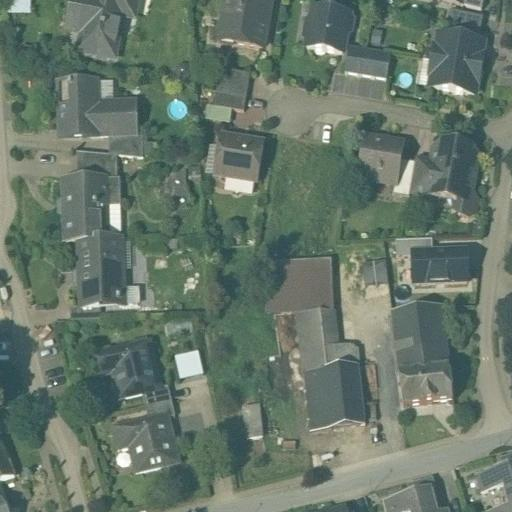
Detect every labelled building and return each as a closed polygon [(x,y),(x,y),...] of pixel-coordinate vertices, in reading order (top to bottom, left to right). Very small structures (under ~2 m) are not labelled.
[(30,15),(29,0),(7,0),(8,15),(30,15)] [(106,0),(105,7),(94,4),(95,0),(94,0),(76,0),(70,32),(86,35),(83,54),(113,60),(123,12),(136,14),(138,0),(106,0)] [(271,0),(268,0),(226,0),(220,38),(234,41),(233,47),(262,52),(271,0)] [(442,0),(443,0),(441,0),(437,0),(437,2),(480,12),(483,0),(442,0)] [(349,17),(313,11),(311,25),(308,27),(306,35),(309,38),(306,50),(342,56),(349,17)] [(482,20),(450,13),(447,25),(480,32),(482,20)] [(483,45),(439,38),(437,50),(434,50),(432,64),(480,72),(483,58),(481,58),(483,45)] [(363,52),(349,50),(345,76),(358,78),(363,52)] [(377,54),(363,52),(358,78),(372,81),(377,54)] [(390,57),(377,54),(372,81),(386,83),(390,57)] [(480,72),(432,64),(430,77),(433,78),(430,90),(474,98),(476,85),(478,85),(480,72)] [(250,76),(220,71),(216,95),(246,100),(250,76)] [(134,106),(96,107),(96,86),(59,87),(61,136),(80,135),(80,139),(108,139),(135,138),(135,136),(134,106)] [(246,100),(216,95),(214,109),(244,114),(246,100)] [(135,138),(108,139),(109,158),(117,159),(143,161),(143,136),(135,136),(135,138)] [(263,145),(222,139),(215,178),(241,182),(242,174),(258,177),(263,145)] [(380,142),(374,141),(373,141),(367,140),(360,181),(394,187),(395,187),(399,162),(402,146),(381,143),(381,142),(380,142)] [(471,150),(443,146),(434,152),(432,164),(427,193),(429,194),(450,197),(454,204),(453,210),(459,218),(468,220),(476,214),(478,203),(473,196),(467,195),(470,179),(475,175),(477,160),(471,150)] [(109,158),(76,155),(77,183),(118,181),(117,159),(109,158)] [(432,164),(416,161),(415,165),(410,197),(423,199),(428,196),(429,194),(427,193),(432,164)] [(415,165),(399,162),(395,187),(394,187),(392,197),(409,201),(410,197),(415,165)] [(77,183),(62,183),(65,245),(78,245),(78,244),(108,243),(107,210),(120,209),(120,181),(118,181),(77,183)] [(108,243),(78,244),(78,245),(81,310),(81,312),(99,311),(99,305),(121,304),(120,298),(118,298),(117,277),(123,277),(121,242),(108,243)] [(412,256),(413,260),(414,287),(467,285),(466,253),(432,255),(412,256)] [(328,263),(263,266),(264,290),(330,288),(328,263)] [(385,264),(362,266),(364,290),(388,287),(385,264)] [(330,288),(264,290),(265,316),(297,315),(333,314),(330,288)] [(99,311),(81,312),(81,310),(70,311),(71,325),(104,323),(104,311),(99,311)] [(442,310),(392,316),(399,376),(449,370),(442,310)] [(333,314),(297,315),(301,352),(334,350),(334,351),(338,351),(333,314)] [(149,346),(95,358),(100,379),(117,375),(123,399),(118,401),(118,402),(142,397),(160,392),(160,391),(149,346)] [(334,350),(301,352),(304,375),(336,371),(334,356),(334,351),(334,350)] [(357,354),(334,356),(336,371),(358,368),(357,354)] [(336,371),(304,375),(311,434),(365,428),(358,368),(336,371)] [(449,370),(399,376),(403,409),(453,404),(449,370)] [(160,392),(142,397),(145,410),(170,404),(167,393),(168,392),(168,389),(160,391),(160,392)] [(170,404),(145,410),(148,424),(167,420),(167,421),(175,419),(174,416),(173,417),(170,404)] [(259,408),(243,410),(247,442),(262,440),(259,408)] [(148,424),(113,432),(118,453),(135,449),(140,473),(135,474),(136,476),(178,466),(167,421),(167,420),(148,424)] [(0,445),(0,485),(14,480),(0,446),(0,445)] [(511,457),(501,460),(504,472),(511,469),(511,457)] [(511,469),(504,472),(476,479),(481,496),(503,490),(509,511),(511,510),(511,469)] [(431,480),(408,486),(411,498),(430,492),(430,493),(434,492),(431,480)] [(411,498),(383,506),(385,511),(435,511),(430,493),(430,492),(411,498)]
